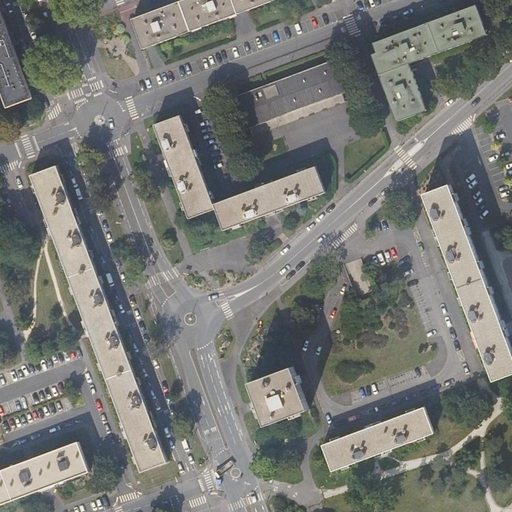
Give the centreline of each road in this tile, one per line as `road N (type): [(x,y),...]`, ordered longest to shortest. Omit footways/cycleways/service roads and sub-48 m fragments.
road 1 (residential): [(203,312),(272,274),(511,66)]
road 2 (residential): [(100,120),(413,0)]
road 3 (tertiary): [(100,120),(180,306)]
road 4 (tertiary): [(192,333),(231,461)]
road 5 (tertiary): [(55,0),(100,120)]
